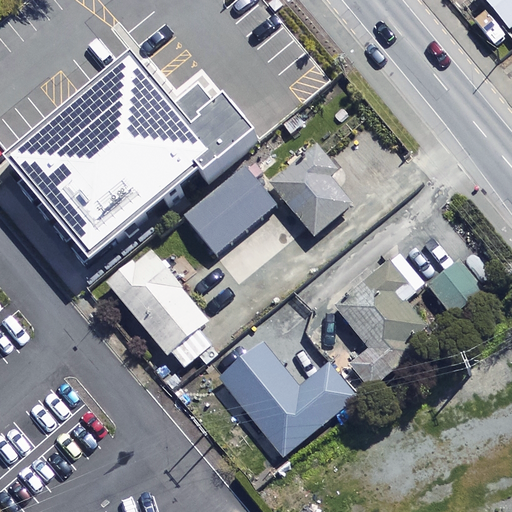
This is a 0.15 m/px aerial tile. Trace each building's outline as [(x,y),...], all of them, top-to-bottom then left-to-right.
[(511,34),(511,0),(481,0),(510,36),(511,34)] [(5,156),(87,257),(198,166),(201,170),(253,128),(223,90),(210,100),(197,84),(174,103),(133,53),(5,156)] [(339,176),(319,153),(272,192),(315,244),(353,212),(330,184),(339,176)] [(278,212),(245,172),(186,222),(219,262),(278,212)] [(210,328),(152,257),(111,290),(180,376),(212,351),(200,337),(210,328)] [(417,291),(390,258),(332,305),(367,349),(351,362),(370,386),(411,353),(404,344),(426,326),(405,301),(417,291)] [(482,288),(459,260),(429,285),(451,313),(482,288)] [(344,357),(319,328),(308,337),(334,366),(344,357)] [(300,385),(263,341),(218,377),(282,456),(357,397),(329,362),(300,385)]
